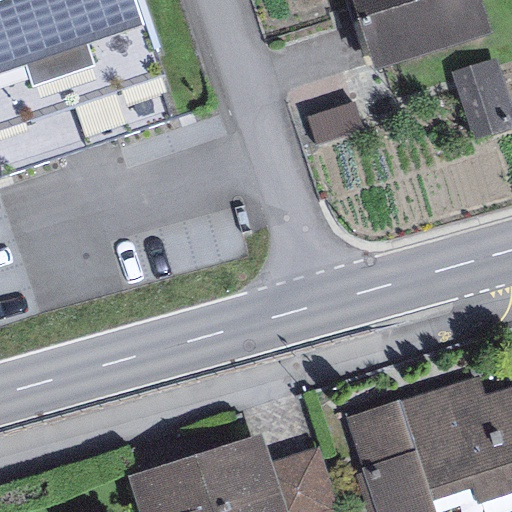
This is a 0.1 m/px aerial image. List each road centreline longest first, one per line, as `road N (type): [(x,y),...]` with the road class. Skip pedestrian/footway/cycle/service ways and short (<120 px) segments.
road 1 (residential): [(0,463),(483,321),(503,307),(510,285),(502,255)]
road 2 (primary): [(330,302),(0,395)]
road 3 (residential): [(330,302),(218,0)]
road 4 (primary): [(502,255),(330,302)]
